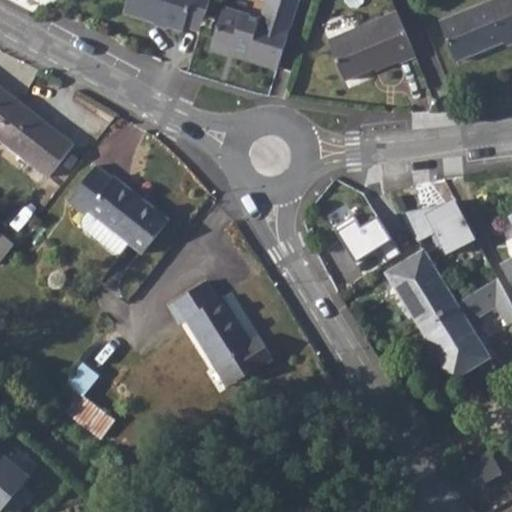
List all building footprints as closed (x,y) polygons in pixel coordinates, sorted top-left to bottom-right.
[(184,26),(201,30),(210,0),(128,0),(125,13),(183,31),(184,26)] [(224,7),(211,46),(233,53),(232,57),(277,70),(298,0),(266,0),(261,18),(224,7)] [(511,0),(492,0),(439,22),(456,60),(504,40),(506,45),(511,42),(511,0)] [(416,56),(397,10),(328,38),(344,77),(373,66),(375,69),(398,60),(400,63),(416,56)] [(0,85),(0,136),(51,175),(75,144),(0,85)] [(114,177),(97,163),(70,199),(87,212),(85,216),(86,226),(121,254),(131,242),(144,251),(170,218),(116,175),(114,177)] [(424,202),(403,215),(421,243),(437,234),(449,256),(478,240),(457,202),(435,214),(424,202)] [(402,253),(379,216),(363,227),(356,215),(336,228),(358,263),(381,248),(389,262),(402,253)] [(511,219),(511,258),(503,264),(511,280),(511,216),(511,217),(511,219)] [(0,230),(0,263),(16,243),(0,230)] [(389,272),(421,327),(458,305),(425,250),(389,272)] [(189,319),(217,365),(226,359),(239,381),(276,357),(263,336),(255,340),(250,344),(244,333),(249,330),(226,293),(221,296),(209,278),(171,302),(184,322),(189,319)] [(458,305),(421,327),(454,378),(489,357),(470,325),(495,308),(511,299),(500,279),(458,305)] [(511,301),(511,299),(495,308),(507,329),(511,325),(511,301)] [(255,340),(249,330),(244,333),(250,344),(255,340)] [(226,359),(217,365),(230,385),(239,381),(226,359)] [(67,380),(52,400),(101,437),(116,419),(67,380)] [(490,449),(452,472),(466,495),(504,473),(490,449)] [(0,464),(0,511),(4,506),(10,511),(19,511),(34,495),(22,486),(28,478),(5,459),(0,465),(0,464)]
